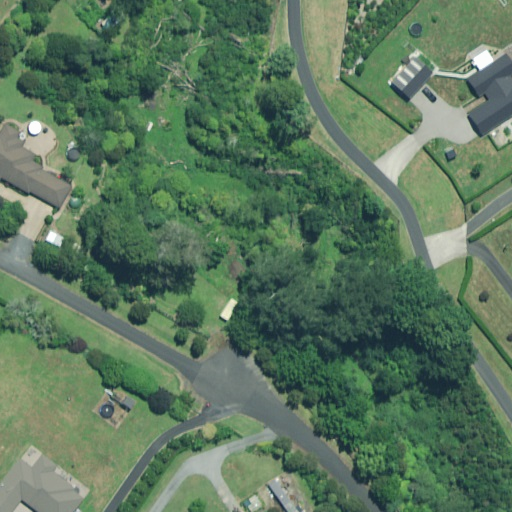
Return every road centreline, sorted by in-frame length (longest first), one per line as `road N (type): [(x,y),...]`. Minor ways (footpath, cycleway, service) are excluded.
road 1 (residential): [(511,404),(434,289),(394,186),(331,125),(299,57),(293,0)]
road 2 (residential): [(222,383),(0,259)]
road 3 (residential): [(372,511),(305,437),(222,383)]
